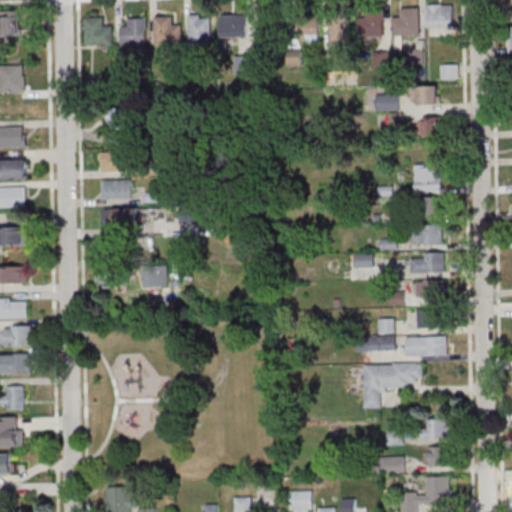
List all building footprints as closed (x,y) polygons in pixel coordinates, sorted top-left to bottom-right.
[(427,4),(427,27),(454,27),(454,4),(427,4)] [(421,8),(402,8),(402,17),(393,17),(393,36),(421,36),(421,8)] [(1,37),(20,37),(20,11),(1,11),(1,37)] [(190,14),(190,48),(211,47),(211,17),(201,17),(201,13),(190,14)] [(360,13),(360,37),(386,37),(386,13),(360,13)] [(330,44),(351,44),(351,14),(330,14),(330,44)] [(247,38),(247,15),(221,15),(221,38),(247,38)] [(156,16),(155,44),(182,44),(183,25),(173,25),(174,16),(156,16)] [(87,45),(114,45),(114,26),(105,26),(105,17),(87,17),(87,45)] [(122,26),(122,45),(147,45),(147,18),(129,18),(129,26),(122,26)] [(320,18),(292,18),(292,39),(320,39),(320,18)] [(25,91),(25,65),(4,65),(4,91),(25,91)] [(456,66),(443,66),(443,78),(456,77),(456,66)] [(440,105),(440,86),(416,86),(416,105),(440,105)] [(401,95),(377,95),(377,111),(401,111),(401,95)] [(110,137),(128,137),(128,108),(110,108),(110,137)] [(404,117),(392,114),(388,129),(400,132),(404,117)] [(442,118),(421,118),(421,137),(442,137),(442,118)] [(26,126),(0,126),(0,146),(26,146),(26,126)] [(102,152),(102,172),(134,172),(134,152),(102,152)] [(0,178),(28,179),(28,160),(0,159),(0,178)] [(443,191),(443,168),(415,168),(415,191),(443,191)] [(103,179),(103,199),(133,199),(133,179),(103,179)] [(27,186),(0,186),(0,206),(27,207),(27,186)] [(442,197),(416,197),(416,217),(442,217),(442,197)] [(113,208),(113,223),(138,223),(138,208),(113,208)] [(30,227),(0,226),(0,244),(30,245),(30,227)] [(445,245),(445,226),(413,226),(413,245),(445,245)] [(398,240),(382,240),(382,249),(398,249),(398,240)] [(356,267),(375,267),(375,254),(356,254),(356,267)] [(446,255),(412,255),(412,273),(446,273),(446,255)] [(0,266),(0,282),(29,282),(29,266),(0,266)] [(122,268),(98,268),(98,287),(122,287),(122,268)] [(418,281),(418,300),(443,300),(443,281),(418,281)] [(29,298),(0,297),(0,317),(29,318),(29,298)] [(418,327),(437,327),(437,310),(418,310),(418,327)] [(396,319),(380,319),(380,333),(396,333),(396,319)] [(33,345),(33,325),(6,325),(6,345),(33,345)] [(358,336),(358,350),(397,350),(397,336),(358,336)] [(407,337),(407,355),(449,355),(449,337),(407,337)] [(31,373),(31,353),(1,353),(1,373),(31,373)] [(365,363),(365,407),(384,407),(384,385),(424,384),(424,362),(365,363)] [(26,409),(26,386),(6,386),(6,409),(26,409)] [(25,425),(20,425),(20,417),(0,416),(0,446),(25,447),(25,425)] [(452,438),(452,418),(424,418),(424,438),(452,438)] [(449,446),(430,446),(430,466),(449,466),(449,446)] [(0,473),(14,474),(14,453),(0,453),(0,473)] [(386,473),(407,473),(407,455),(386,455),(386,473)] [(453,503),(453,475),(427,476),(427,492),(402,493),(402,511),(420,511),(420,504),(453,503)] [(132,486),(108,486),(107,511),(139,511),(139,495),(132,495),(132,486)] [(292,490),(292,508),(314,508),(314,490),(292,490)] [(253,511),(254,496),(234,496),(233,511),(253,511)] [(356,511),(357,498),(344,498),(343,511),(356,511)]
